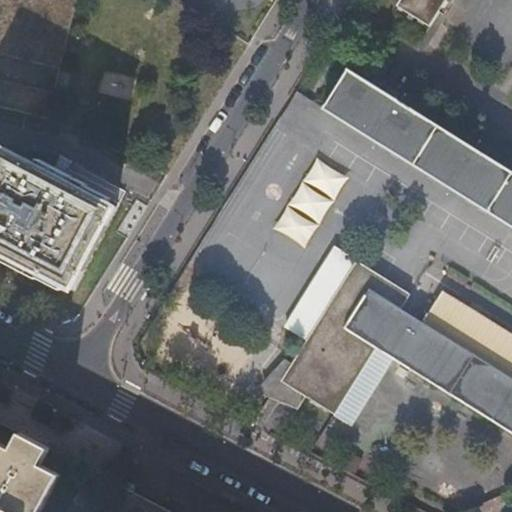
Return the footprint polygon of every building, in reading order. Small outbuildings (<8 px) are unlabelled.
[(0,0),(0,107),(47,120),(76,0),(0,0)] [(401,0),(397,6),(411,15),(430,27),(448,0),(401,0)] [(323,109),(511,228),(511,173),(348,70),(323,109)] [(2,148),(0,151),(0,251),(42,274),(43,271),(74,287),(115,206),(84,190),(85,188),(37,164),(36,166),(2,148)] [(347,179),(315,158),(270,226),(302,246),(347,179)] [(409,294),(335,247),(285,326),(306,340),(289,366),(280,381),(304,396),(334,414),(375,348),(511,435),(511,341),(438,296),(421,322),(400,309),(409,294)] [(280,381),(289,366),(283,362),(266,389),(297,408),(304,396),(280,381)] [(0,511),(176,511),(0,419),(0,511)]
